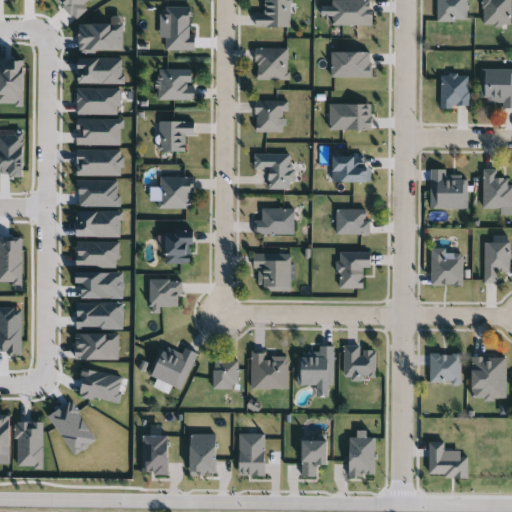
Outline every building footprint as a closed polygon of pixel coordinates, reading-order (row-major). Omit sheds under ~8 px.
[(287,0),(287,27),(253,27),(253,14),(262,14),(262,0),(287,0)] [(465,0),(465,21),(435,21),(435,0),(465,0)] [(481,0),(509,0),(509,25),(481,25),(481,0)] [(157,38),(157,7),(190,7),(190,50),(163,50),(163,38),(157,38)] [(286,48),(286,80),(253,80),(253,48),(286,48)] [(190,100),(155,100),(155,69),(190,69),(190,100)] [(511,108),(499,108),(499,102),(481,102),(481,69),(511,69),(511,108)] [(437,107),(437,75),(466,75),(466,107),(437,107)] [(284,100),(284,132),(252,132),(252,100),(284,100)] [(156,152),(156,121),(190,121),(190,135),(182,135),(182,152),(156,152)] [(264,189),(264,170),(251,170),(251,154),(289,154),(289,189),(264,189)] [(443,170),(443,176),(465,176),(465,208),(428,208),(428,170),(443,170)] [(495,170),(495,179),(505,179),(505,185),(511,185),(511,214),(498,214),(498,209),(481,209),(481,170),(495,170)] [(157,177),(190,177),(190,208),(157,208),(157,177)] [(291,234),(251,234),(251,220),(259,220),(259,208),(291,208),(291,234)] [(366,234),(333,234),(333,209),(366,209),(366,234)] [(189,264),(161,264),(161,231),(189,231),(189,264)] [(507,243),(507,271),(495,271),(495,282),(481,282),(481,243),(507,243)] [(360,268),(360,288),(335,288),(335,251),(367,251),(367,268),(360,268)] [(287,253),(287,291),(256,291),(256,270),(250,270),(250,253),(287,253)] [(459,286),(429,286),(429,254),(459,254),(459,286)] [(159,345),(178,354),(181,348),(195,354),(178,390),(145,375),(159,345)] [(331,346),(331,386),(295,386),(295,352),(316,352),(316,346),(331,346)] [(341,347),(373,347),(373,380),(341,380),(341,347)] [(286,389),(249,389),(249,352),(264,352),(264,357),(286,357),(286,389)] [(459,353),(459,384),(427,384),(427,353),(459,353)] [(503,357),(503,399),(468,399),(468,357),(503,357)] [(235,360),(235,390),(211,390),(211,360),(235,360)]
